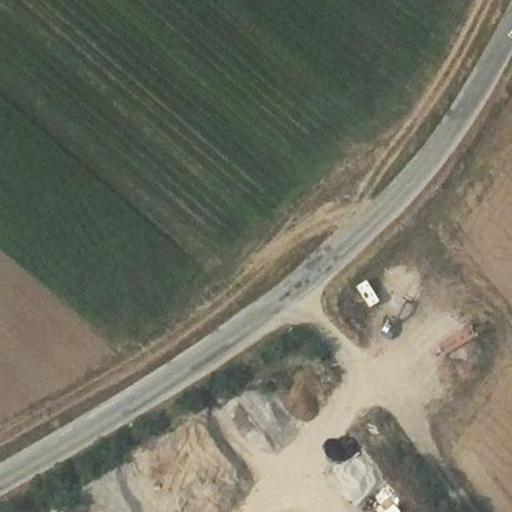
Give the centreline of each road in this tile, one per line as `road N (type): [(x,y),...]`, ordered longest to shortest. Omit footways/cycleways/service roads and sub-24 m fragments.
road 1 (residential): [(0,476),(190,371),(297,298),(389,219),(444,153),(511,31)]
road 2 (track): [(297,298),(468,511)]
